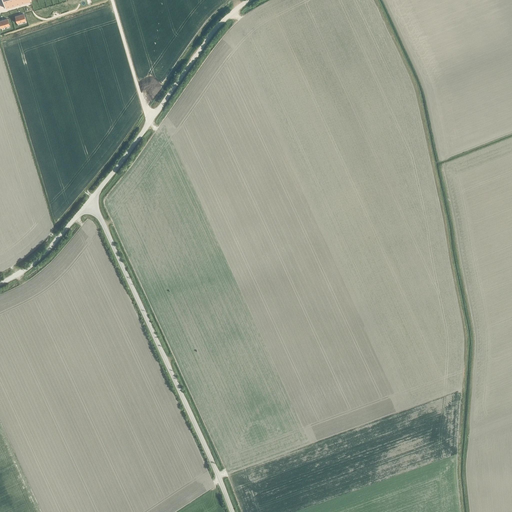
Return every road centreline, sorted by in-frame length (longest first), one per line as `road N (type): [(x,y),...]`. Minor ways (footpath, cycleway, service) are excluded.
road 1 (unclassified): [(233,511),(100,217)]
road 2 (unclassified): [(96,192),(220,25),(250,0)]
